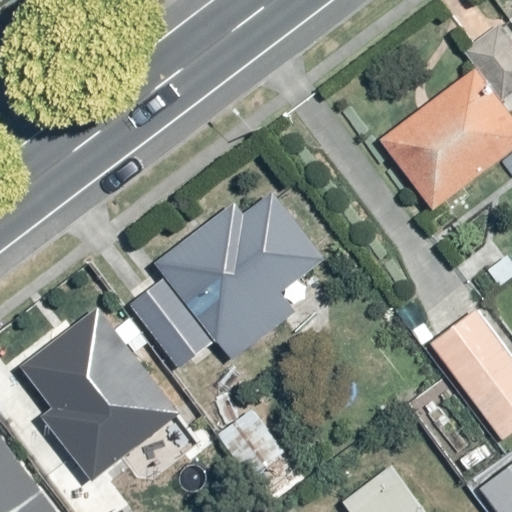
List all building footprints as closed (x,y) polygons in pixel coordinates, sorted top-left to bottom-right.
[(511,103),(483,65),(386,138),(439,208),(511,153),(511,103)] [(331,256),(279,189),(251,211),(241,199),(164,259),(240,356),(302,308),(288,290),(331,256)] [(189,411),(105,301),(26,362),(58,404),(48,412),(100,479),(189,411)] [(511,433),(511,353),(478,308),(434,341),(507,437),(511,433)] [(0,511),(66,511),(0,423),(0,511)] [(356,511),(434,511),(396,462),(347,500),(356,511)] [(511,511),(511,468),(488,487),(506,511),(511,511)] [(126,511),(120,503),(106,511),(126,511)]
